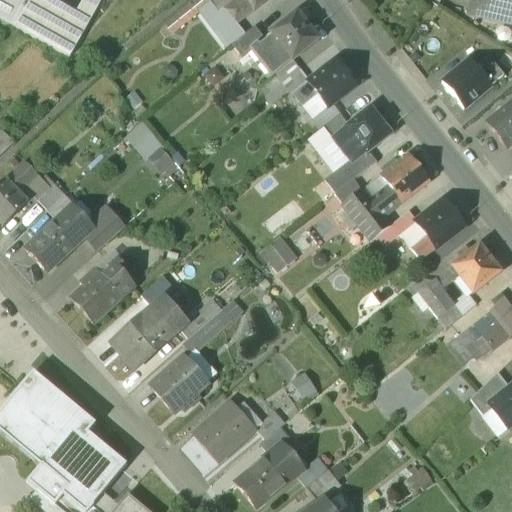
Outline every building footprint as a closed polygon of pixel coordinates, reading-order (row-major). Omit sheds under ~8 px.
[(25,0),(0,0),(0,20),(11,27),(25,0)] [(84,0),(76,14),(51,0),(25,0),(11,27),(69,59),(101,0),(84,0)] [(253,13),(242,0),(237,0),(211,21),(223,37),(238,25),(253,13)] [(269,0),(242,0),(253,13),(269,0)] [(431,0),(420,0),(414,12),(422,16),(431,0)] [(511,0),(472,0),(469,15),(511,25),(511,0)] [(295,15),(268,37),(269,38),(290,64),(292,62),(317,42),(295,15)] [(245,34),(238,25),(223,37),(215,43),(223,52),(230,46),(245,34)] [(264,42),(253,28),(245,34),(230,46),(240,59),(254,48),(255,49),(264,42)] [(290,64),(269,38),(264,42),(255,49),(262,57),(260,59),(274,76),(290,64)] [(299,71),(292,62),(290,64),(274,76),(281,85),(299,71)] [(480,76),(468,62),(442,84),(463,110),(490,88),(489,87),(480,76)] [(354,89),(334,63),(308,83),(306,84),(327,110),(354,89)] [(492,66),(480,76),(489,87),(501,77),(492,66)] [(306,80),(299,71),(281,85),(288,94),(305,80),(306,80)] [(306,84),(308,83),(305,80),(288,94),(311,122),(327,110),(306,84)] [(511,104),(484,125),(505,151),(511,145),(511,104)] [(390,136),(369,109),(344,129),(365,156),(390,136)] [(334,119),(327,110),(311,122),(302,128),(310,138),(334,119)] [(344,129),(334,119),(310,138),(319,148),(344,129)] [(139,124),(123,138),(158,176),(174,161),(139,124)] [(0,128),(0,156),(14,143),(0,128)] [(365,156),(344,129),(319,148),(341,175),(365,156)] [(372,166),(365,156),(341,175),(336,179),(343,188),(352,182),(372,166)] [(407,158),(395,167),(392,163),(384,169),(387,173),(380,179),(400,204),(400,205),(427,184),(407,158)] [(46,213),(58,201),(22,163),(4,181),(26,205),(39,219),(46,213)] [(380,179),(361,193),(360,192),(341,206),(363,233),(381,219),(400,204),(380,179)] [(4,181),(0,184),(0,225),(2,228),(26,205),(4,181)] [(343,188),(334,196),(341,206),(360,192),(352,182),(343,188)] [(58,201),(46,213),(55,222),(68,210),(69,211),(73,207),(63,196),(58,201)] [(443,202),(416,224),(427,239),(436,250),(464,228),(443,202)] [(105,209),(85,227),(89,232),(83,238),(97,253),(123,229),(105,209)] [(55,222),(51,226),(72,248),(83,238),(89,232),(85,227),(69,211),(68,210),(55,222)] [(400,236),(416,224),(408,214),(393,226),(400,236)] [(381,219),(363,233),(370,243),(389,229),(381,219)] [(51,226),(25,251),(46,273),(72,248),(51,226)] [(427,239),(412,252),(420,263),(436,250),(427,239)] [(500,275),(478,247),(451,268),(457,275),(473,296),(500,275)] [(303,273),(287,254),(268,269),(284,289),(303,273)] [(126,270),(117,261),(108,269),(112,274),(104,281),(121,299),(134,287),(122,273),(126,270)] [(457,275),(451,268),(434,282),(440,289),(457,275)] [(138,283),(126,270),(122,273),(134,287),(138,283)] [(104,281),(95,271),(81,285),(84,289),(71,301),(92,325),(121,299),(104,281)] [(159,280),(139,298),(150,310),(161,300),(161,301),(170,293),(159,280)] [(440,289),(434,282),(420,293),(447,328),(461,317),(455,309),(440,289)] [(200,300),(187,312),(192,319),(184,326),(185,328),(180,332),(188,341),(221,312),(212,301),(211,302),(201,291),(196,296),(200,300)] [(478,303),(473,296),(455,309),(461,317),(478,303)] [(498,307),(489,314),(509,340),(511,337),(511,296),(506,301),(498,307)] [(495,304),(498,307),(506,301),(503,297),(495,304)] [(150,310),(139,319),(164,346),(180,332),(185,328),(184,326),(161,301),(161,300),(150,310)] [(188,341),(181,347),(188,356),(189,356),(194,352),(196,354),(197,354),(231,324),(221,312),(188,341)] [(509,340),(489,314),(469,329),(478,341),(481,338),(493,353),(509,340)] [(164,346),(139,319),(111,344),(135,372),(164,346)] [(196,354),(194,352),(189,356),(188,356),(183,360),(205,385),(216,376),(197,354),(196,354)] [(183,360),(150,389),(172,414),(180,408),(183,411),(197,400),(193,396),(206,385),(205,385),(183,360)] [(95,426),(33,374),(0,412),(0,435),(38,467),(25,482),(54,507),(61,498),(77,511),(87,511),(90,508),(102,495),(126,466),(88,434),(95,426)] [(497,375),(469,401),(482,418),(492,410),(487,405),(506,390),(504,389),(506,387),(497,375)] [(511,382),(506,387),(504,389),(506,390),(487,405),(492,410),(509,432),(511,429),(511,382)] [(312,390),(299,398),(310,416),(323,408),(312,390)] [(230,404),(193,437),(217,464),(254,432),(236,411),(230,404)] [(257,420),(243,404),(236,411),(254,432),(261,425),(261,424),(261,425),(257,421),(257,420)] [(273,413),(261,424),(261,425),(254,432),(264,443),(280,429),(284,426),(273,413)] [(264,443),(259,447),(266,456),(281,444),(285,449),(292,444),(280,429),(264,443)] [(281,444),(266,456),(269,459),(264,463),(283,488),(294,479),(303,472),(285,449),(281,444)] [(326,474),(316,461),(303,472),(294,479),(304,492),(326,474)] [(262,462),(234,485),(255,511),(283,488),(264,463),(262,462)] [(326,474),(304,492),(315,506),(338,488),(326,474)] [(439,496),(428,479),(412,491),(422,507),(439,496)] [(94,511),(114,511),(117,508),(102,495),(90,508),(94,511)] [(114,511),(144,511),(127,497),(117,508),(114,511)] [(315,506),(306,511),(325,511),(319,503),(315,506)]
